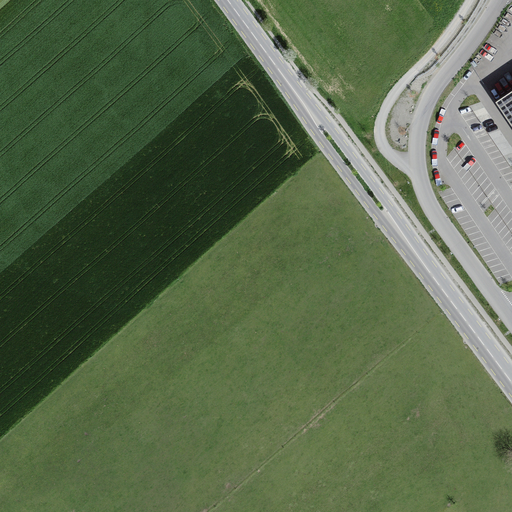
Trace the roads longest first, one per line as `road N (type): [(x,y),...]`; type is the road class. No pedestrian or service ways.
road 1 (primary): [(511,381),(228,0)]
road 2 (unclassified): [(511,320),(432,211),(416,158),(428,100),(499,0)]
